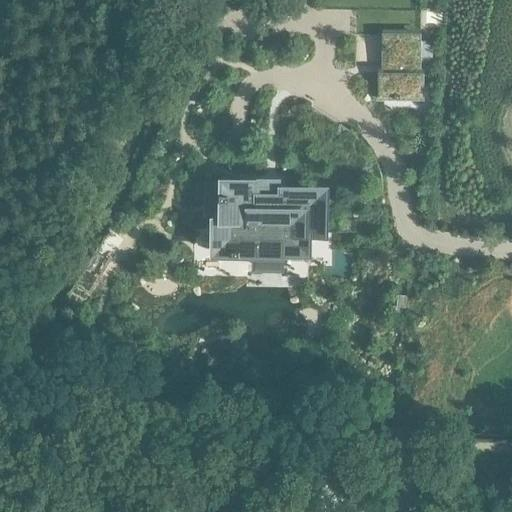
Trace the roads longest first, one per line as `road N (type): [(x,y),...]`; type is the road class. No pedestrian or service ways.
road 1 (track): [(0,362),(139,410),(366,444),(511,452)]
road 2 (track): [(191,0),(61,256),(0,336)]
